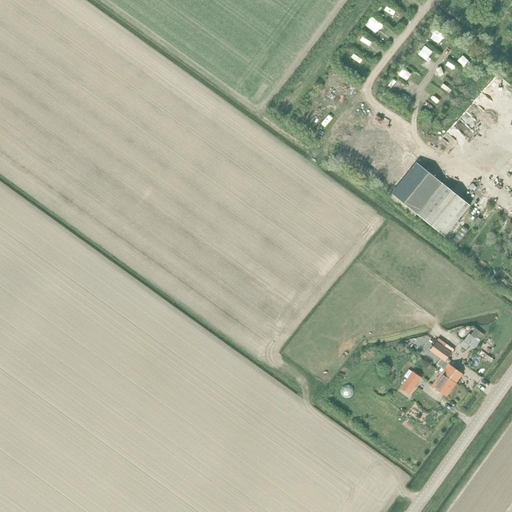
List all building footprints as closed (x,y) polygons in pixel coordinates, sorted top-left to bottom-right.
[(417,163),(389,198),(414,218),(416,214),(445,237),(470,206),(417,163)] [(468,334),(462,341),(473,349),(483,336),(475,329),(470,335),(468,334)] [(436,343),(430,351),(446,362),(452,354),(436,343)] [(441,360),(437,365),(445,371),(442,374),(456,385),(463,376),(449,365),(441,360)] [(407,381),(401,388),(409,394),(415,387),(421,379),(421,378),(413,372),(413,373),(407,381)] [(456,385),(442,374),(432,387),(444,396),(447,392),(449,394),(456,385)]
